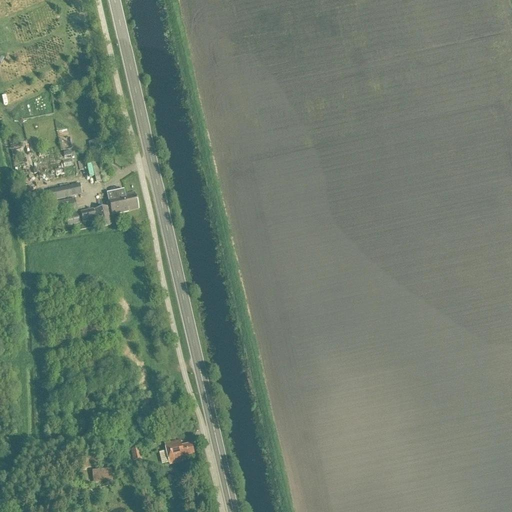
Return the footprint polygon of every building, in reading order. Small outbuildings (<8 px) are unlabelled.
[(96,184),(103,183),(100,169),(103,169),(101,163),(91,165),(96,184)] [(79,186),(48,193),(50,203),(81,196),(79,186)] [(105,197),(110,218),(138,211),(134,194),(124,196),(123,193),(105,197)] [(53,220),(77,214),(74,201),(50,206),(53,220)] [(98,229),(110,227),(107,210),(95,212),(98,229)] [(82,225),(95,222),(93,212),(80,214),(82,225)] [(67,228),(79,226),(77,215),(65,218),(67,228)] [(37,237),(46,235),(44,227),(36,229),(37,237)] [(182,448),(180,443),(165,446),(166,454),(159,456),(162,468),(169,466),(169,467),(185,463),(185,461),(195,459),(192,446),(182,448)] [(93,483),(111,481),(110,471),(92,473),(93,483)]
